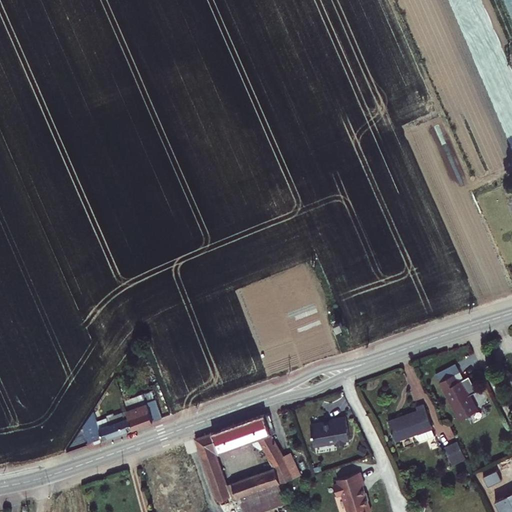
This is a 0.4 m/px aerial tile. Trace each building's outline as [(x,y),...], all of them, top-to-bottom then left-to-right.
[(511,62),(488,72),(511,130),(511,62)] [(344,325),(342,319),(335,321),(338,328),(344,325)] [(459,371),(453,374),(457,382),(463,379),(459,371)] [(453,374),(439,381),(457,420),(476,411),(469,395),(476,392),(469,376),(463,379),(457,382),(453,374)] [(170,414),(168,408),(160,411),(156,399),(127,409),(134,428),(166,416),(170,414)] [(395,447),(432,429),(421,407),(411,411),(413,416),(386,428),(395,447)] [(103,438),(134,428),(127,409),(113,414),(113,413),(107,415),(107,416),(97,420),(95,413),(83,428),(89,443),(103,437),(103,438)] [(291,452),(284,455),(269,428),(273,426),(270,413),(195,439),(218,501),(236,494),(241,511),(260,511),(286,503),(279,483),(302,474),(291,452)] [(344,417),(330,420),(330,422),(320,423),(319,422),(308,424),(312,446),(332,443),(333,446),(343,444),(342,441),(347,441),(344,417)] [(462,456),(456,442),(441,449),(448,462),(462,456)] [(152,511),(206,511),(194,456),(143,468),(152,511)] [(359,484),(356,471),(333,477),(334,482),(329,483),(332,494),(337,492),(342,511),(350,509),(350,511),(361,511),(365,511),(362,500),(363,500),(360,492),(359,492),(357,485),(359,484)]
